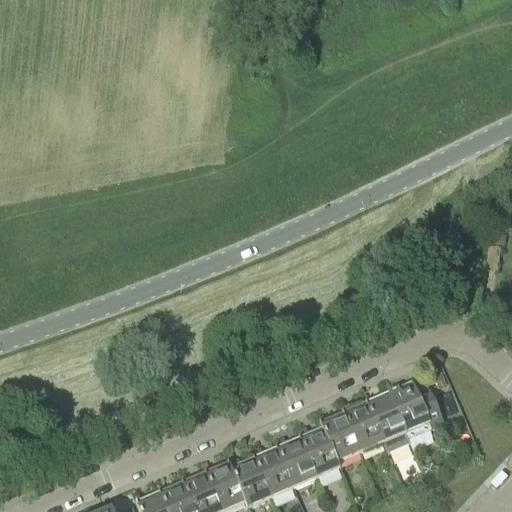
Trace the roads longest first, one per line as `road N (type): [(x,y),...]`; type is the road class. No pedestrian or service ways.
road 1 (track): [(0,229),(215,171),(272,140),(300,97),(511,7)]
road 2 (tertiary): [(0,344),(247,252),(511,128)]
road 3 (residential): [(511,380),(478,349),(435,340),(35,511)]
